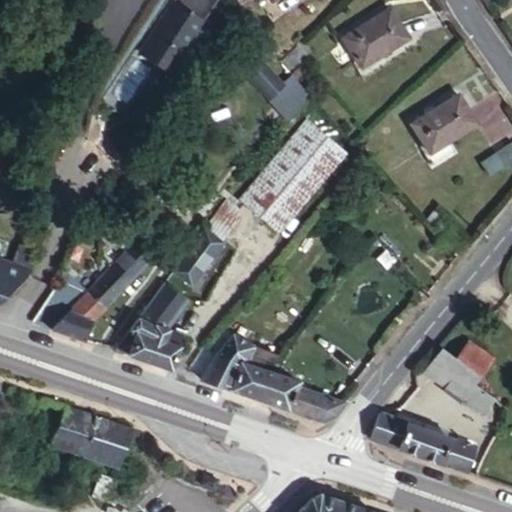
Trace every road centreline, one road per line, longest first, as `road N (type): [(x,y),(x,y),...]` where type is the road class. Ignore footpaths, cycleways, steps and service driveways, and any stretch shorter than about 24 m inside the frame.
road 1 (primary): [(319,461),(0,351)]
road 2 (tertiary): [(319,461),(511,226)]
road 3 (primary): [(472,511),(319,461)]
